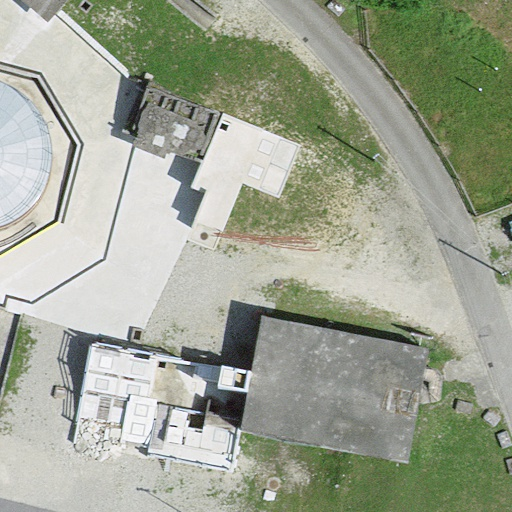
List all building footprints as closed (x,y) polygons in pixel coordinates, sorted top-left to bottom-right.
[(70,0),(23,0),(51,23),(70,0)] [(299,148),(150,87),(131,133),(202,162),(189,194),(234,212),(245,185),(278,199),(299,148)] [(0,88),(0,239),(13,245),(66,116),(0,88)] [(429,351),(260,321),(252,378),(241,435),(409,466),(429,351)] [(241,435),(252,378),(90,349),(81,399),(159,413),(150,460),(234,475),(241,435)]
